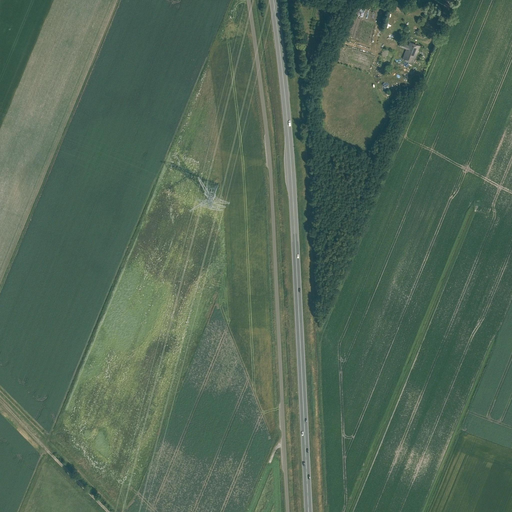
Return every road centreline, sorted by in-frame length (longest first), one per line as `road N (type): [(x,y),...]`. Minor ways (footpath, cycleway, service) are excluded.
road 1 (unclassified): [(286,511),(271,188),(247,0)]
road 2 (trunk): [(308,511),(273,0)]
road 3 (track): [(0,404),(107,511)]
